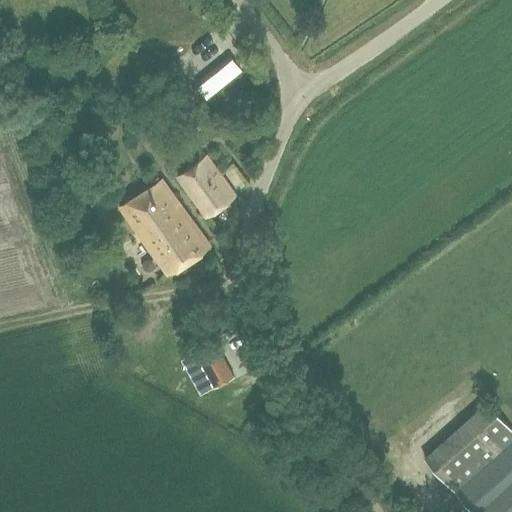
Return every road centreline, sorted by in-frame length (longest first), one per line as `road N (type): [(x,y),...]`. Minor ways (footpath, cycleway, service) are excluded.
road 1 (unclassified): [(373,511),(265,360),(241,291),(259,180),(309,93)]
road 2 (track): [(0,327),(242,274)]
road 3 (unclassified): [(309,93),(436,0)]
